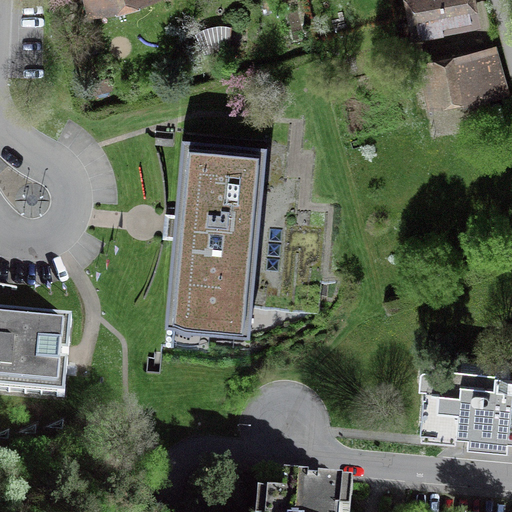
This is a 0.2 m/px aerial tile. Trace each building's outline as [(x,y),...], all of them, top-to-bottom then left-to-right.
[(413,0),(419,34),(444,30),(442,22),(471,17),(468,0),(413,0)] [(205,51),(227,47),(228,27),(197,34),(205,51)] [(427,64),(434,101),(468,94),(470,102),(508,94),(497,50),(427,64)] [(182,131),(174,215),(168,214),(166,235),(172,236),(164,319),(249,327),(267,139),(182,131)] [(61,354),(68,355),(71,320),(0,313),(0,391),(64,397),(67,362),(60,362),(61,354)] [(420,423),(437,425),(437,419),(455,421),(455,425),(489,428),(491,415),(508,416),(507,430),(511,430),(511,367),(509,367),(507,361),(503,359),(496,362),(494,370),(490,369),(490,365),(448,361),(447,365),(422,363),(420,366),(419,382),(426,383),(426,390),(424,390),(420,423)] [(63,429),(64,418),(44,428),(63,429)] [(35,434),(36,423),(17,433),(35,434)] [(0,438),(8,439),(9,428),(0,432),(0,438)] [(339,511),(342,487),(318,485),(318,488),(307,487),(307,484),(284,482),(282,499),(267,498),(265,511),(339,511)] [(195,488),(192,511),(214,511),(217,490),(195,488)]
